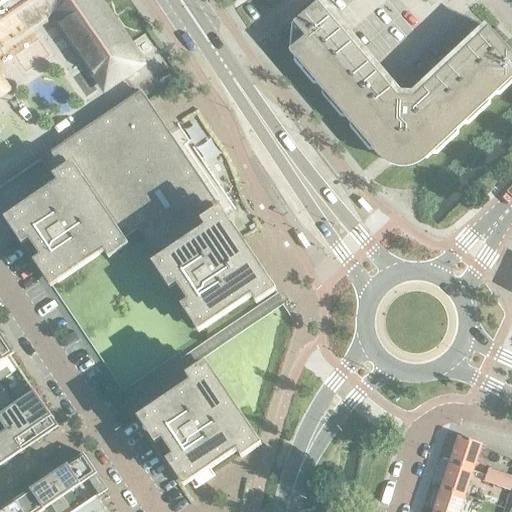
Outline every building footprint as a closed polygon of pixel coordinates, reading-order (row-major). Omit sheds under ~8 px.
[(0,0),(0,92),(5,89),(0,81),(0,49),(53,13),(105,88),(141,63),(97,0),(0,0)] [(291,25),(289,51),(294,57),(297,60),(300,58),(317,78),(314,81),(317,84),(322,90),(325,93),(328,91),(345,111),(342,114),(345,117),(350,123),(353,126),(356,124),(374,144),(370,147),(373,150),(378,156),(381,156),(387,161),(394,165),(402,166),(411,165),(419,162),(421,160),(423,158),(426,159),(432,154),(435,151),(432,148),(452,129),(455,132),(458,129),(463,124),(466,121),(464,118),(483,100),(486,103),(489,100),(495,95),(498,92),(495,89),(511,72),(511,54),(507,49),(505,47),(488,29),(482,34),(429,84),(413,99),(412,99),(398,98),(383,80),(318,4),(317,3),(299,19),(295,22),(291,25)] [(56,183),(11,214),(58,283),(138,229),(205,328),(271,283),(141,91),(40,159),(48,171),(56,183)] [(0,362),(13,354),(0,335),(0,362)] [(6,368),(0,372),(0,381),(11,374),(6,368)] [(242,417),(209,369),(144,413),(161,439),(178,428),(180,432),(164,443),(170,452),(187,441),(189,445),(173,456),(190,482),(256,438),(242,417)] [(13,401),(39,440),(58,427),(32,388),(13,401)] [(39,440),(13,401),(0,409),(0,420),(21,452),(39,440)] [(21,452),(0,420),(0,459),(3,464),(21,452)] [(458,437),(449,464),(473,471),(481,445),(458,437)] [(61,497),(89,479),(96,474),(83,454),(48,478),(61,497)] [(449,464),(441,489),(464,497),(473,471),(449,464)] [(484,481),(497,486),(501,474),(488,469),(484,481)] [(102,483),(96,474),(89,479),(95,488),(102,483)] [(511,485),(511,477),(501,474),(497,486),(510,490),(511,485)] [(39,511),(61,497),(48,478),(14,501),(21,511),(39,511)] [(102,483),(95,488),(99,495),(107,490),(102,483)] [(441,489),(433,511),(458,511),(464,497),(441,489)] [(107,511),(97,497),(74,511),(107,511)] [(0,511),(21,511),(14,501),(0,510),(0,511)]
